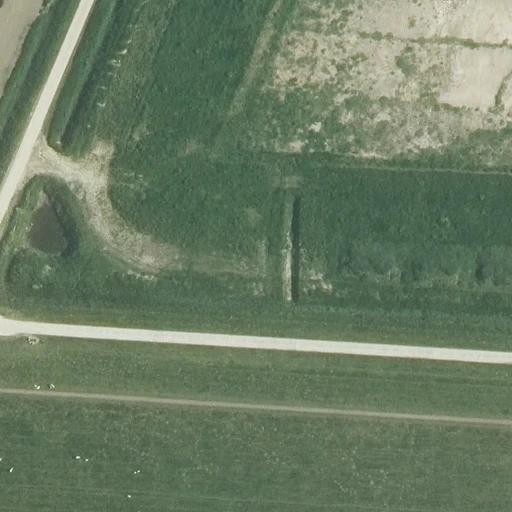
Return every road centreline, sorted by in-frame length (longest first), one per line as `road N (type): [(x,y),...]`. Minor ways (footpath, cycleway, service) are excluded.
road 1 (track): [(0,324),(511,356)]
road 2 (track): [(90,0),(0,218)]
